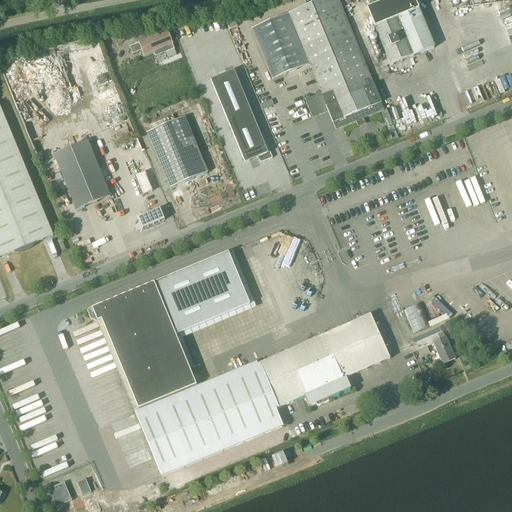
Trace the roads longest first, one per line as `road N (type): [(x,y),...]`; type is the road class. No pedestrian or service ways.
road 1 (unclassified): [(0,316),(511,103)]
road 2 (tertiary): [(169,511),(511,370)]
road 3 (unknown): [(284,334),(348,299),(400,283),(511,218)]
road 4 (unclassified): [(124,0),(0,25)]
